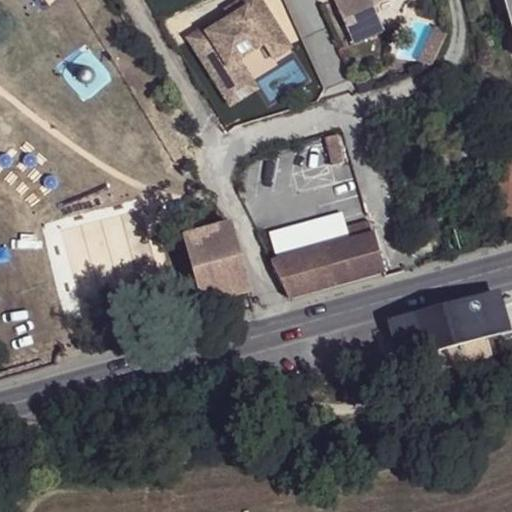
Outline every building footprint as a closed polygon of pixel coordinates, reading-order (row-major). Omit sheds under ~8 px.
[(203,28),(186,38),(221,93),(248,77),(237,60),(263,43),(272,58),(289,48),(258,0),(240,0),(227,8),(231,16),(206,32),(203,28)] [(331,0),(352,45),(383,31),(372,5),(382,0),(331,0)] [(248,77),(221,93),(228,105),(255,88),(248,77)] [(511,117),(497,116),(486,222),(511,224),(511,117)] [(335,134),(322,138),(329,166),(343,163),(335,134)] [(366,221),(344,227),(348,240),(366,235),(370,233),(366,221)] [(204,304),(247,291),(229,224),(186,236),(204,304)] [(333,286),(382,272),(373,233),(370,233),(366,235),(348,240),(323,247),(315,250),(333,286)] [(287,300),(333,286),(315,250),(272,262),(287,300)] [(492,293),(395,321),(405,359),(421,355),(443,349),(503,333),(500,322),(511,319),(511,301),(496,306),(492,293)] [(443,349),(421,355),(426,374),(448,367),(443,349)]
